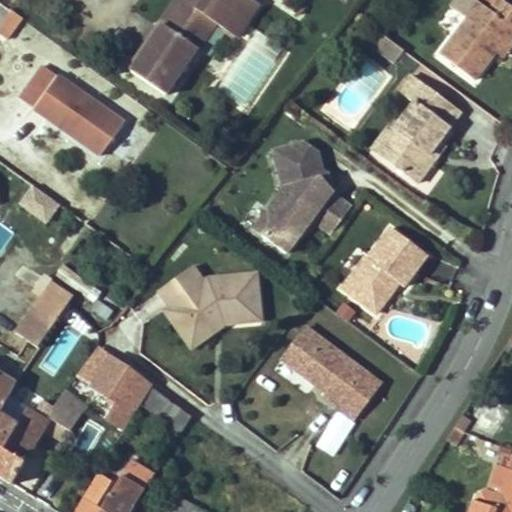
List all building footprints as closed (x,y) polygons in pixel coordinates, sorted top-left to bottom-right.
[(200,0),(201,0),(200,0),(179,0),(130,73),(164,97),(213,24),(235,39),(258,6),(249,0),(200,0)] [(297,17),(302,11),(287,0),(283,6),(297,17)] [(291,0),(287,0),(302,11),(303,9),(291,0)] [(511,32),(511,8),(501,0),(495,0),(488,10),(477,3),(440,53),(475,81),(497,52),(511,32)] [(24,19),(12,11),(0,28),(0,38),(7,43),(24,19)] [(511,32),(497,52),(502,56),(511,42),(511,32)] [(393,63),(402,51),(382,35),(373,47),(393,63)] [(34,110),(58,77),(42,66),(18,98),(34,110)] [(442,124),(453,109),(410,76),(398,91),(412,101),(392,128),(400,133),(381,158),(414,183),(431,162),(425,157),(437,140),(447,128),(442,124)] [(58,77),(34,110),(99,158),(123,123),(58,77)] [(447,128),(458,113),(453,109),(442,124),(447,128)] [(400,133),(392,128),(388,124),(369,149),(381,158),(400,133)] [(425,157),(431,162),(444,145),(437,140),(425,157)] [(314,222),(329,234),(349,208),(329,193),(323,192),(321,183),(325,180),(319,157),(304,146),(273,152),(282,187),(267,207),(269,222),(260,234),(284,252),(296,236),(309,218),(314,222)] [(330,179),(325,180),(321,183),(323,192),(329,193),(333,191),(330,179)] [(34,187),(21,204),(45,223),(58,206),(34,187)] [(260,234),(269,222),(267,207),(251,228),(260,234)] [(309,218),(296,236),(306,233),(314,222),(309,218)] [(363,256),(341,287),(375,314),(398,283),(402,287),(426,255),(390,227),(367,258),(363,256)] [(55,275),(93,303),(101,292),(63,265),(55,275)] [(225,315),(225,323),(259,318),(255,270),(201,277),(192,266),(158,291),(169,306),(176,301),(198,330),(215,317),(225,315)] [(33,293),(39,297),(59,311),(70,296),(44,277),(33,293)] [(35,347),(59,311),(39,297),(16,332),(35,347)] [(192,345),(223,323),(225,323),(225,315),(215,317),(198,330),(176,301),(169,306),(166,309),(192,345)] [(54,376),(90,324),(74,313),(38,365),(54,376)] [(338,407),(366,369),(305,324),(281,356),(325,391),(322,395),(338,407)] [(366,369),(338,407),(352,418),(381,380),(366,369)] [(0,411),(14,386),(0,376),(0,411)] [(84,385),(74,378),(51,410),(44,420),(28,410),(2,451),(23,463),(41,433),(49,438),(58,425),(68,432),(84,408),(74,400),(84,385)] [(14,386),(0,411),(0,478),(10,485),(23,463),(2,451),(28,410),(44,420),(51,410),(14,386)] [(159,416),(170,400),(152,387),(141,404),(159,416)] [(181,432),(191,416),(170,400),(159,416),(181,432)] [(120,466),(108,457),(98,473),(111,481),(120,466)] [(498,496),(508,469),(505,468),(508,461),(496,457),(485,491),(498,496)] [(130,511),(144,490),(153,476),(131,461),(98,511),(130,511)] [(511,511),(511,470),(508,469),(498,496),(492,511),(511,511)] [(98,473),(73,511),(91,511),(111,481),(98,473)] [(168,511),(171,508),(144,490),(130,511),(168,511)] [(477,493),(474,502),(471,501),(467,511),(492,511),(498,497),(484,492),(477,493)] [(171,508),(168,511),(199,511),(178,498),(171,508)]
